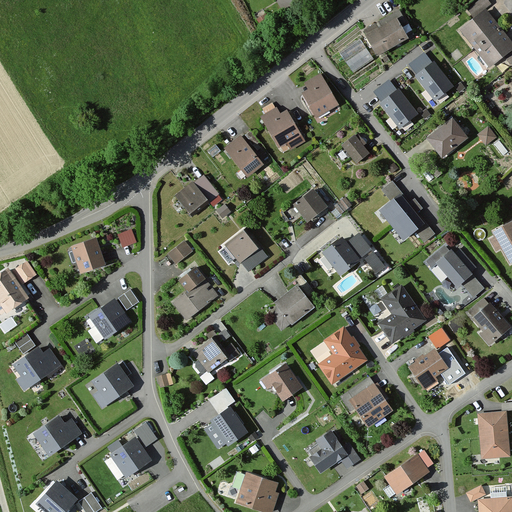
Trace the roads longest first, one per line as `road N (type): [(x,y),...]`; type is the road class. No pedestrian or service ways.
road 1 (residential): [(136,184),(145,203),(150,404),(182,470),(127,504)]
road 2 (tertiary): [(371,0),(136,184)]
road 3 (residential): [(511,366),(301,511)]
road 4 (tertiary): [(136,184),(69,227),(0,252)]
